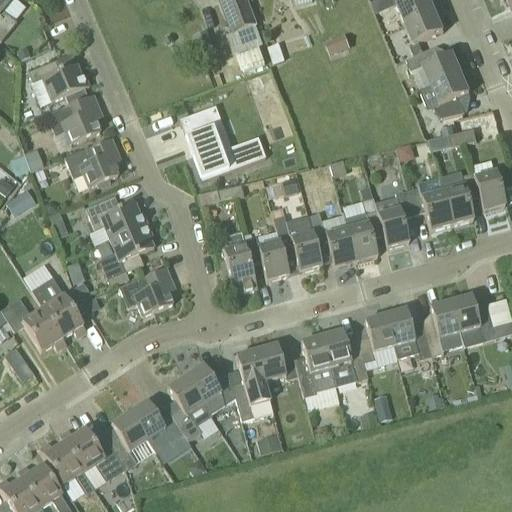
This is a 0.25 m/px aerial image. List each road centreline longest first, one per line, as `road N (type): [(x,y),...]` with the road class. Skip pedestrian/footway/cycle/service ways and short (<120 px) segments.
road 1 (residential): [(208,324),(182,219),(155,186),(76,0)]
road 2 (residential): [(208,324),(245,324),(511,244)]
road 3 (residential): [(208,324),(160,337),(0,440)]
road 4 (residential): [(511,133),(459,0)]
